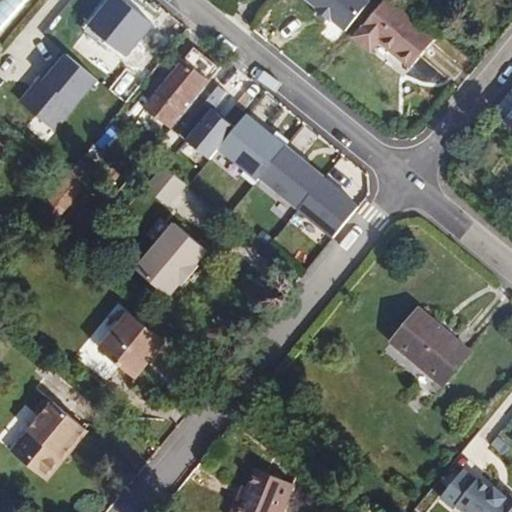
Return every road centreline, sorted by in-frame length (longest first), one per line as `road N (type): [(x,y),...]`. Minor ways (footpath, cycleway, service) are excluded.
road 1 (residential): [(154,511),(411,180)]
road 2 (residential): [(192,0),(411,180)]
road 3 (residential): [(411,180),(511,57)]
road 4 (residential): [(411,180),(511,262)]
